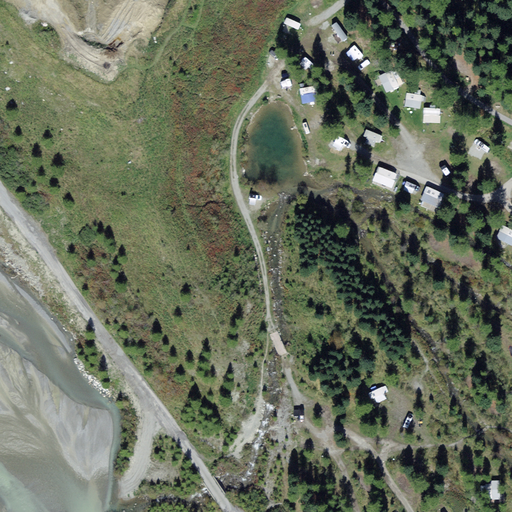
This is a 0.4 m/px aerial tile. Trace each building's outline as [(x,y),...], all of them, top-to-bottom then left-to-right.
[(397,69),(379,78),(387,93),(405,85),(397,69)] [(301,88),(302,104),(316,103),(315,87),(301,88)] [(408,93),(405,106),(422,110),(425,97),(408,93)] [(424,123),(441,123),(441,109),(424,108),(424,123)] [(370,140),(368,147),(382,151),(385,145),(370,140)] [(484,161),(490,148),(473,140),(467,154),(484,161)] [(379,167),(373,182),(393,189),(399,175),(379,167)] [(426,188),(421,203),(443,210),(448,194),(426,188)] [(511,229),(503,226),(497,239),(511,245),(511,229)] [(375,404),(387,401),(384,389),(372,392),(375,404)]
